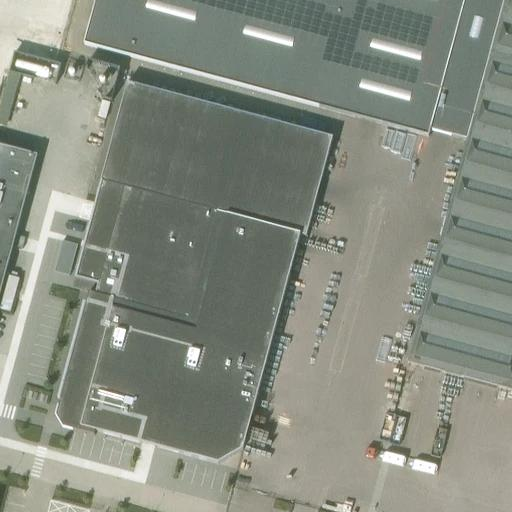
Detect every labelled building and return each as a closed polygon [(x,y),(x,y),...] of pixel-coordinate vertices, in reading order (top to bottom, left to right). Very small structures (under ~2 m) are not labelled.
[(511,0),(95,0),(83,46),(387,127),(428,138),(430,131),(466,141),(406,364),(511,392),(511,0)] [(62,411),(62,413),(63,416),(63,418),(65,420),(66,421),(66,422),(69,424),(70,425),(72,426),(73,426),(71,431),(94,437),(95,432),(218,465),(242,451),(299,236),(305,238),(332,139),(126,84),(74,279),(97,285),(95,295),(88,293),(58,407),(63,408),(62,410),(62,411)] [(0,294),(37,157),(0,147),(0,294)] [(7,277),(0,302),(0,311),(10,314),(19,280),(7,277)] [(470,446),(503,455),(511,421),(511,406),(483,399),(470,446)]
